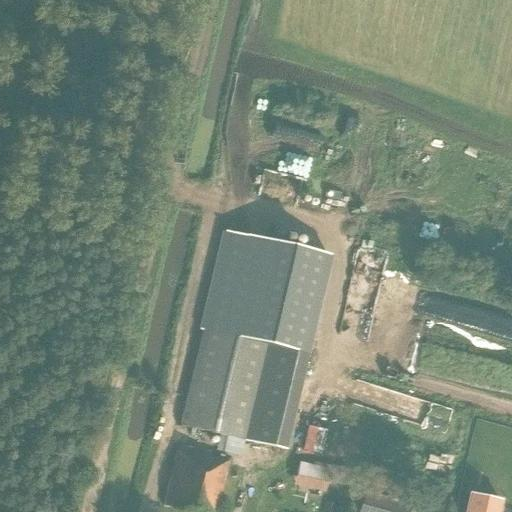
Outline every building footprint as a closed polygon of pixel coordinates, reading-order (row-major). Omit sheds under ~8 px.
[(242,441),(265,345),(202,330),(179,426),(242,441)] [(218,459),(176,449),(163,506),(188,511),(215,511),(227,461),(222,460),(223,455),(219,454),(218,459)] [(326,485),(329,471),(299,464),(296,478),(326,485)] [(498,511),(501,500),(467,493),(462,511),(498,511)] [(356,511),(407,511),(408,508),(361,496),(356,511)]
